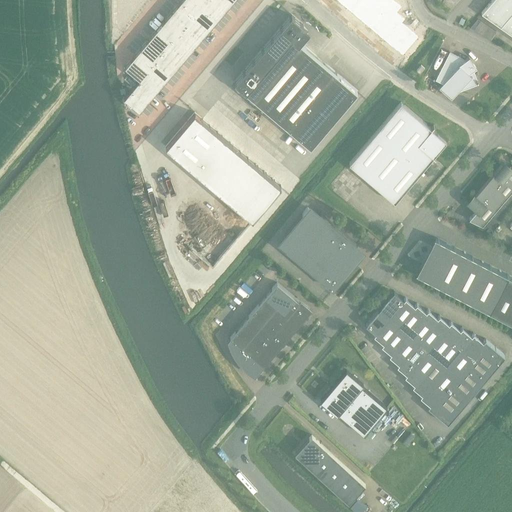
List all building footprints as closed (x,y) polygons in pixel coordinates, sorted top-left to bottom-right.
[(140,79),(124,97),(140,111),(233,0),(181,0),(125,66),(140,79)] [(335,0),(403,57),(404,56),(403,55),(418,37),(402,24),(405,20),(397,13),(402,7),(394,0),(335,0)] [(511,0),(492,0),(481,13),(511,34),(511,0)] [(292,14),(234,82),(301,138),(338,94),(348,103),(358,91),(327,65),(317,57),(300,42),(298,41),(307,30),(302,26),(303,24),(292,14)] [(474,30),(482,35),(490,41),(497,32),(481,20),(474,30)] [(442,83),(440,86),(452,97),(457,92),(479,83),(474,69),(476,68),(469,57),(465,60),(450,52),(435,79),(442,83)] [(421,65),(416,71),(420,74),(425,68),(421,65)] [(401,102),(349,163),(395,202),(433,156),(435,158),(436,157),(434,156),(446,141),(437,133),(434,126),(434,125),(431,128),(401,102)] [(195,112),(165,146),(252,220),(281,186),(195,112)] [(503,162),(482,187),(501,203),(511,190),(511,177),(508,174),(511,170),(503,162)] [(476,210),(469,218),(483,225),(501,203),(482,187),(468,204),(476,210)] [(320,278),(333,289),(353,264),(351,265),(345,259),(357,244),(321,213),(318,216),(308,207),(284,235),(326,270),(320,278)] [(418,274),(511,321),(511,276),(436,238),(438,239),(420,274),(418,273),(418,274)] [(265,296),(285,313),(297,299),(277,282),(265,296)] [(394,291),(380,308),(390,316),(404,299),(394,291)] [(253,310),(273,327),(285,313),(265,296),(253,310)] [(404,299),(390,316),(399,324),(415,305),(405,297),(404,299)] [(297,299),(285,313),(298,324),(300,321),(299,321),(307,312),(304,310),(306,307),(299,301),(297,299)] [(415,305),(399,324),(409,332),(427,311),(426,311),(427,311),(417,303),(415,305)] [(380,308),(366,324),(376,333),(390,316),(380,308)] [(427,311),(409,332),(419,340),(438,317),(428,309),(427,311),(426,311),(427,311)] [(242,324),(261,340),(274,351),(277,349),(276,348),(283,340),(284,340),(286,338),(273,327),(253,310),(242,324)] [(285,313),(273,327),(286,338),(288,335),(295,326),(296,326),(298,324),(285,313)] [(438,317),(419,340),(428,348),(449,323),(439,315),(438,317)] [(376,333),(374,334),(384,342),(384,343),(399,324),(390,316),(376,333)] [(449,323),(428,348),(438,356),(461,329),(460,329),(451,321),(449,323)] [(230,338),(250,354),(261,340),(242,324),(230,338)] [(384,342),(382,345),(391,353),(392,353),(409,332),(399,324),(384,343),(384,342)] [(461,329),(438,356),(447,364),(472,335),(462,327),(460,329),(461,329)] [(350,332),(354,336),(359,332),(355,328),(350,332)] [(391,353),(389,355),(399,363),(419,340),(409,332),(392,353),(391,353)] [(472,335),(447,364),(457,372),(466,361),(476,350),(483,341),(473,333),(472,335)] [(253,373),(257,376),(256,369),(257,367),(259,369),(260,367),(261,368),(263,365),(250,354),(230,338),(228,340),(230,345),(232,350),(235,354),(238,359),(241,363),(244,367),(248,370),(253,373)] [(483,341),(476,350),(495,367),(505,355),(485,338),(483,341)] [(261,340),(250,354),(263,365),(265,363),(265,362),(272,354),(274,351),(261,340)] [(399,363),(397,365),(407,373),(428,348),(419,340),(399,363)] [(407,373),(405,375),(415,383),(438,356),(428,348),(407,373)] [(476,350),(466,361),(486,378),(495,367),(476,350)] [(415,383),(413,385),(422,393),(423,394),(447,364),(438,356),(415,383)] [(466,361),(457,372),(477,389),(486,378),(466,361)] [(422,393),(420,396),(430,404),(438,395),(448,383),(457,372),(447,364),(423,394),(422,393)] [(339,413),(341,415),(364,434),(387,407),(362,386),(364,384),(347,370),(321,400),(338,414),(339,413)] [(457,372),(448,383),(468,400),(477,389),(457,372)] [(430,404),(428,406),(448,423),(468,400),(448,383),(438,395),(430,404)] [(411,433),(403,443),(406,445),(414,436),(411,433)] [(349,502),(365,484),(312,435),(295,453),(349,502)]
